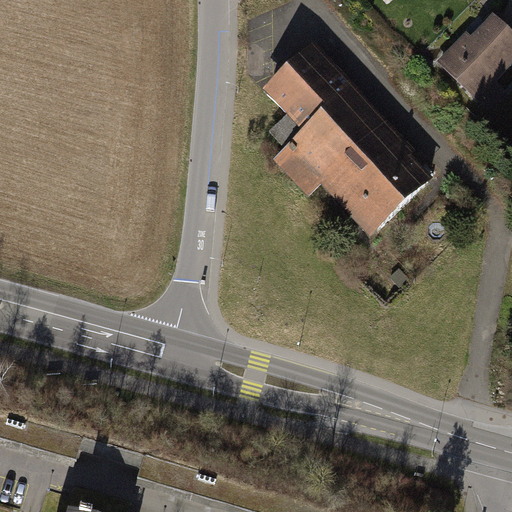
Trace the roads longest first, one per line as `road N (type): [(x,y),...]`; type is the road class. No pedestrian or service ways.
road 1 (secondary): [(163,353),(511,455)]
road 2 (residential): [(212,0),(190,282),(163,353)]
road 3 (secondary): [(0,308),(163,353)]
